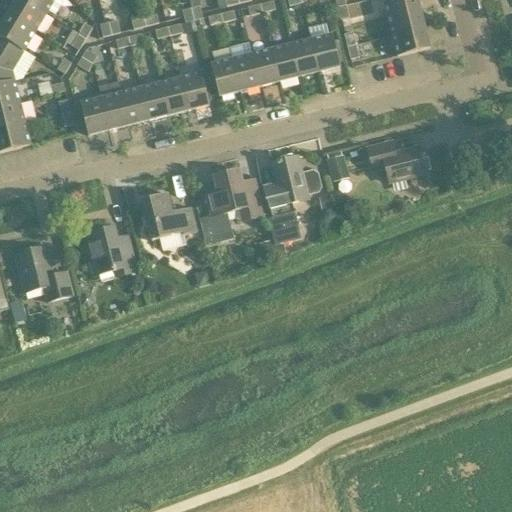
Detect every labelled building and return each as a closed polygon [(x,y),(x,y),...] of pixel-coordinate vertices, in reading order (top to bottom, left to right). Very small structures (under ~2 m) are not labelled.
[(34,36),(46,16),(19,0),(16,0),(5,19),(34,36)] [(19,0),(46,16),(55,0),(64,0),(65,0),(19,0)] [(188,0),(191,10),(200,8),(198,0),(188,0)] [(224,0),(227,8),(239,5),(237,0),(224,0)] [(287,0),(289,8),(302,5),(301,0),(287,0)] [(344,0),(334,0),(337,9),(346,7),(344,0)] [(417,0),(383,0),(387,17),(420,10),(417,0)] [(273,3),(260,6),(263,15),(275,12),(273,3)] [(250,18),(263,15),(260,6),(248,9),(250,18)] [(346,7),(337,9),(340,22),(349,20),(346,7)] [(191,10),(194,23),(203,20),(200,8),(191,10)] [(194,23),(191,10),(182,12),(185,25),(194,23)] [(420,10),(387,17),(392,37),(424,29),(420,10)] [(234,13),(221,16),(223,25),(236,22),(234,13)] [(142,20),(144,28),(159,25),(157,16),(142,20)] [(210,28),(223,25),(221,16),(208,19),(210,28)] [(0,43),(22,56),(34,36),(5,19),(0,28),(0,43)] [(144,28),(142,20),(132,23),(134,31),(144,28)] [(118,22),(109,24),(112,36),(121,34),(118,22)] [(99,26),(102,39),(112,36),(109,24),(99,26)] [(78,36),(85,41),(92,29),(85,25),(78,36)] [(168,29),(170,38),(183,35),(181,26),(168,29)] [(170,38),(168,29),(155,32),(158,41),(170,38)] [(424,29),(392,37),(397,58),(430,50),(424,29)] [(347,49),(356,46),(353,34),(344,36),(347,49)] [(85,41),(78,36),(71,47),(78,52),(85,41)] [(128,39),(130,48),(143,45),(141,36),(128,39)] [(311,41),(319,73),(340,68),(332,36),(311,41)] [(130,48),(128,39),(116,42),(118,51),(130,48)] [(319,73),(311,41),(291,46),(299,78),(319,73)] [(12,73),(22,56),(0,43),(0,85),(14,82),(12,73)] [(299,78),(291,46),(272,51),(280,83),(299,78)] [(356,46),(347,49),(350,61),(359,59),(356,46)] [(280,83),(272,51),(252,56),(260,88),(280,83)] [(83,61),(93,67),(98,59),(88,52),(83,61)] [(260,88),(252,56),(232,61),(240,93),(260,88)] [(57,72),(64,76),(71,64),(63,60),(57,72)] [(93,67),(83,61),(78,68),(88,74),(93,67)] [(240,93),(232,61),(211,66),(219,98),(240,93)] [(180,80),(188,112),(209,107),(201,75),(180,80)] [(188,112),(180,80),(160,85),(168,117),(188,112)] [(0,108),(20,104),(14,82),(0,85),(0,108)] [(53,96),(65,93),(63,85),(50,88),(53,96)] [(168,117),(160,85),(140,90),(148,122),(168,117)] [(148,122),(140,90),(121,95),(129,127),(148,122)] [(129,127),(121,95),(101,100),(109,132),(129,127)] [(109,132),(101,100),(80,105),(88,137),(109,132)] [(60,110),(68,108),(67,101),(58,104),(60,110)] [(0,108),(0,131),(25,125),(20,104),(0,108)] [(68,108),(60,110),(64,129),(73,127),(68,108)] [(25,125),(0,131),(0,154),(30,147),(25,125)] [(420,149),(394,156),(391,144),(368,150),(373,172),(385,169),(389,185),(427,175),(420,149)] [(333,184),(349,180),(344,157),(327,161),(333,184)] [(308,200),(308,197),(319,194),(322,189),(318,175),(313,172),(302,175),(298,159),(271,165),(277,189),(265,192),(272,219),(268,220),(275,247),(282,246),(301,241),(292,204),(308,200)] [(256,189),(244,191),(239,172),(213,178),(217,192),(204,195),(210,219),(238,212),(241,223),(263,218),(256,189)] [(151,243),(183,235),(183,237),(197,233),(191,209),(172,214),(168,195),(141,202),(151,243)] [(331,197),(322,200),(325,212),(334,210),(331,197)] [(130,247),(118,249),(114,230),(84,237),(94,278),(112,273),(113,280),(137,274),(130,247)] [(275,247),(278,258),(284,256),(282,246),(275,247)] [(263,262),(275,259),(272,247),(260,250),(263,262)] [(47,304),(72,298),(66,274),(52,277),(45,248),(16,256),(25,295),(44,290),(47,304)] [(198,274),(195,279),(197,289),(211,286),(208,272),(198,274)] [(0,312),(9,310),(8,306),(1,279),(0,279),(0,312)] [(90,298),(84,297),(80,301),(82,307),(88,308),(92,304),(90,298)] [(9,310),(11,318),(22,315),(19,303),(8,306),(9,310)]
